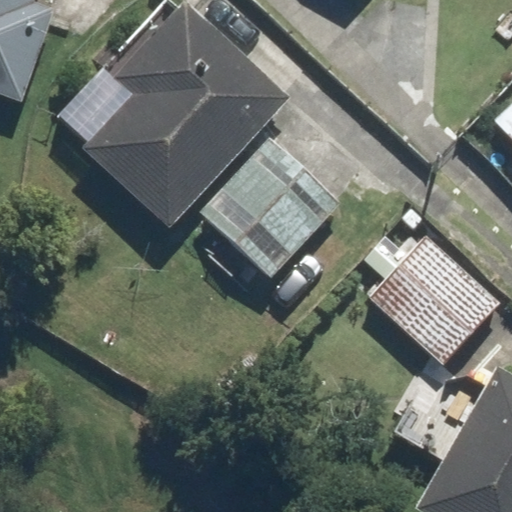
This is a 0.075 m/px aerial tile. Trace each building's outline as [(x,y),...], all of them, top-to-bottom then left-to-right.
[(0,0),(0,91),(11,95),(34,102),(62,10),(39,3),(40,0),(0,0)] [(351,205),(272,129),(296,104),(188,0),(174,0),(60,118),(175,229),(199,205),(230,235),(211,254),(235,277),(256,256),(280,279),(351,205)] [(511,111),(502,121),(511,132),(511,163),(506,170),(511,176),(511,111)] [(422,389),(443,367),(500,310),(426,238),(370,295),(421,346),(400,367),(422,389)] [(511,511),(511,372),(503,368),(486,400),(448,379),(413,441),(451,462),(424,511),(511,511)]
